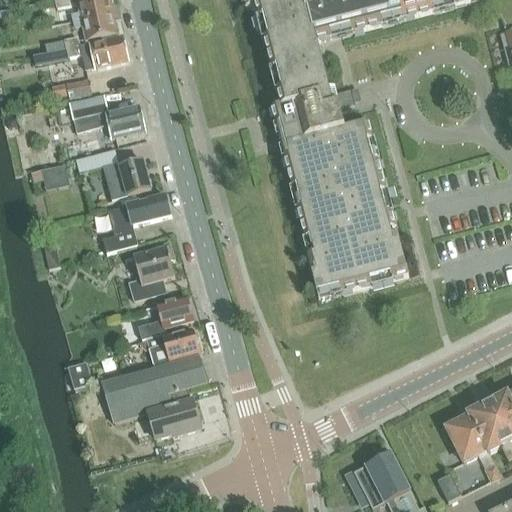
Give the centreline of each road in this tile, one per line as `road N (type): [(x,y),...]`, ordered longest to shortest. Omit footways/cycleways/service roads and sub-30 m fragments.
road 1 (tertiary): [(266,462),(140,0)]
road 2 (tertiary): [(266,462),(511,337)]
road 3 (residential): [(477,124),(455,137),(419,127),(407,105),(410,80),(430,61),(457,58),(486,86),(484,113)]
